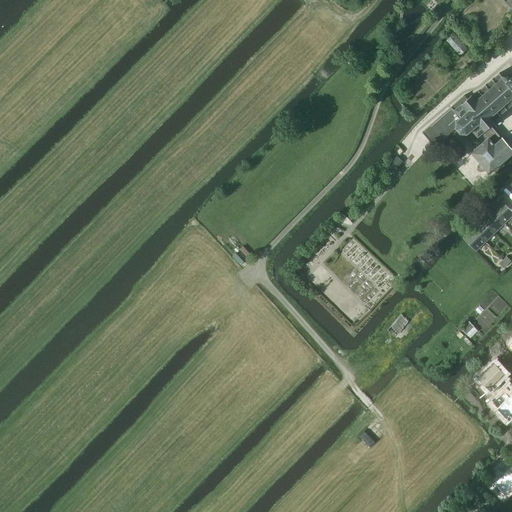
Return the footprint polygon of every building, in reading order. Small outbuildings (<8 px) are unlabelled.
[(511,8),(501,19),(505,23),(511,17),(511,8)] [(504,77),(500,73),(499,73),(499,74),(494,79),(493,78),(492,79),(493,80),(487,85),(486,84),(485,85),(486,86),(480,91),(480,90),(479,91),(479,92),(473,97),(472,95),(470,96),(471,96),(468,99),(465,96),(466,96),(465,95),(422,132),(430,142),(431,141),(436,146),(455,129),(457,129),(460,132),(460,134),(461,134),(461,133),(467,134),(467,135),(469,134),(468,133),(472,130),(483,143),(472,153),(490,173),(511,153),(511,150),(490,126),(494,123),(496,122),(494,120),(499,115),(500,116),(501,115),(500,114),(506,109),(507,110),(508,109),(507,108),(511,104),(511,75),(510,78),(509,77),(508,76),(507,76),(505,77),(504,76),(504,77)] [(397,156),(386,168),(392,174),(403,161),(397,156)] [(511,210),(502,201),(493,210),(505,223),(511,215),(511,210)] [(493,210),(483,219),(495,232),(505,223),(493,210)] [(483,219),(473,229),(486,241),(495,232),(483,219)] [(486,241),(473,229),(464,238),(476,251),(486,241)] [(507,256),(503,259),(508,264),(511,261),(507,256)] [(508,264),(503,259),(499,263),(504,268),(508,264)] [(402,313),(388,329),(396,336),(409,320),(402,313)] [(472,328),(466,322),(462,327),(468,332),(472,328)] [(478,330),(474,326),(467,334),(470,338),(478,330)] [(495,363),(478,379),(489,389),(492,386),(496,391),(506,381),(501,377),(505,373),(495,363)] [(506,393),(494,404),(497,408),(496,408),(506,419),(511,412),(511,392),(509,396),(506,393)] [(511,458),(511,457),(499,469),(503,474),(508,470),(511,474),(511,458)] [(503,474),(494,483),(505,495),(511,487),(511,474),(508,470),(503,474)]
